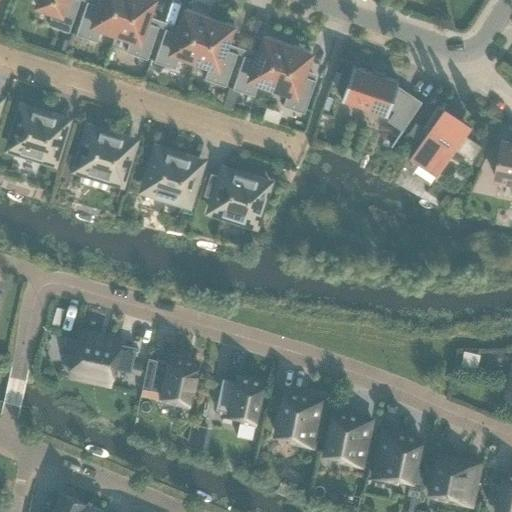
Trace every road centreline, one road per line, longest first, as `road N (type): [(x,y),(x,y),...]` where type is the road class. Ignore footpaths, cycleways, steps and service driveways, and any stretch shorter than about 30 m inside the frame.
road 1 (residential): [(511,436),(323,360),(41,278)]
road 2 (residential): [(0,62),(301,155)]
road 3 (residential): [(186,511),(28,451)]
road 4 (residential): [(1,441),(41,278)]
road 5 (unclassified): [(307,0),(462,51)]
